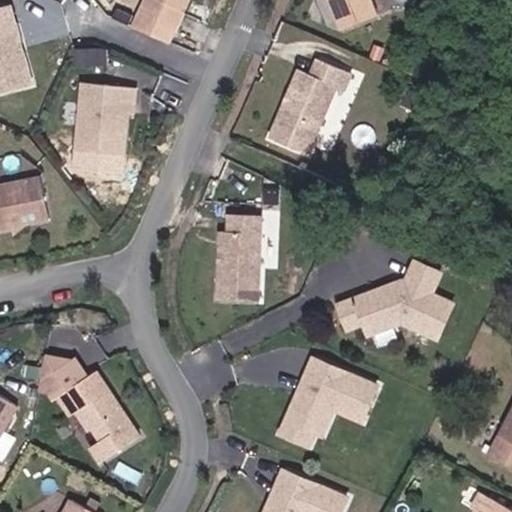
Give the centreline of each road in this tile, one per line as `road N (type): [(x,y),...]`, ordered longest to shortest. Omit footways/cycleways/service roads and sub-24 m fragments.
road 1 (residential): [(143,257),(154,213),(247,0)]
road 2 (residential): [(172,511),(192,442),(184,398),(157,357),(142,313),(143,257)]
road 3 (residential): [(0,287),(143,257)]
